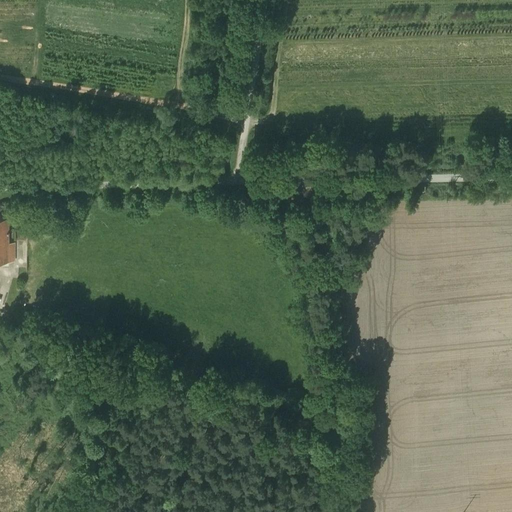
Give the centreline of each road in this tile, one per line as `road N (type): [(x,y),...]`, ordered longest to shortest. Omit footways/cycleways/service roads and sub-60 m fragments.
road 1 (unclassified): [(0,185),(242,178),(269,0)]
road 2 (track): [(356,511),(337,270),(273,178)]
road 3 (track): [(242,178),(511,172)]
road 4 (track): [(192,108),(0,76)]
